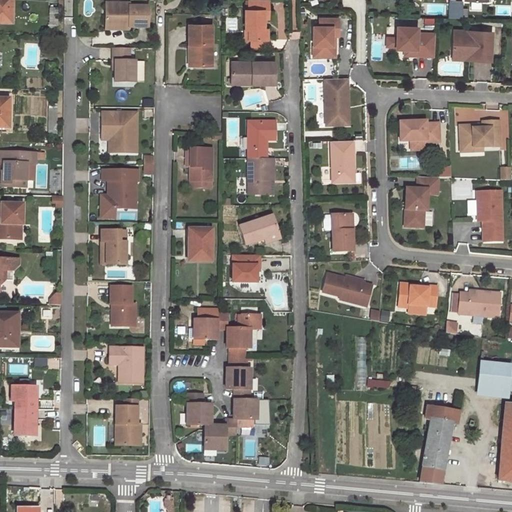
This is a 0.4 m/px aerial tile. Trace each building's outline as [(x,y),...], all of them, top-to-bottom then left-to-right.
[(0,0),(0,20),(11,21),(11,0),(0,0)] [(262,18),(268,18),(268,0),(248,0),(249,10),(247,10),(247,30),(250,30),(250,39),(268,39),(268,29),(262,29),(262,18)] [(449,2),(448,13),(461,13),(462,3),(449,2)] [(121,8),(106,8),(105,25),(129,25),(129,27),(148,28),(148,7),(129,6),(129,4),(121,3),(121,8)] [(427,6),(427,14),(437,14),(436,5),(427,6)] [(58,8),(50,8),(50,37),(58,37),(58,8)] [(338,18),(318,18),(318,26),(313,26),(312,56),(329,57),(329,47),(334,47),(334,36),(338,36),(338,18)] [(212,24),(189,24),(189,45),(193,45),(193,64),(212,64),(212,24)] [(417,27),(397,27),(396,48),(404,49),(408,49),(408,55),(426,56),(427,33),(417,33),(417,27)] [(492,32),(463,30),(463,35),(453,35),(452,53),(472,54),(472,60),(490,61),(492,32)] [(435,34),(427,33),(426,56),(434,56),(435,34)] [(129,48),(112,48),(112,61),(114,61),(114,82),(134,82),(135,61),(129,61),(129,48)] [(233,63),(233,81),(250,80),(250,84),(275,84),(275,63),(233,63)] [(346,78),(323,78),(325,125),(343,124),(343,106),(347,106),(346,78)] [(0,99),(0,126),(8,127),(8,99),(0,99)] [(48,108),(48,134),(57,134),(57,108),(48,108)] [(136,113),(101,112),(100,133),(108,133),(108,153),(128,153),(128,130),(136,131),(136,113)] [(482,125),(458,126),(459,148),(482,147),(499,146),(498,121),(481,122),(482,125)] [(275,123),(248,123),(248,160),(267,160),(267,146),(263,146),(263,140),(267,141),(276,141),(275,123)] [(425,124),(400,123),(399,143),(425,144),(425,146),(439,146),(440,127),(425,127),(425,124)] [(352,140),(330,141),(331,182),(354,181),(352,140)] [(195,167),(194,181),(211,181),(212,149),(190,149),(190,167),(195,167)] [(0,164),(3,165),(3,172),(0,172),(0,182),(11,183),(11,180),(26,181),(27,164),(35,164),(35,159),(40,159),(40,153),(0,151),(0,164)] [(152,175),(153,157),(143,156),(143,175),(152,175)] [(248,160),(249,196),(266,196),(270,196),(270,181),(274,181),(273,160),(267,160),(248,160)] [(438,168),(439,178),(450,177),(450,167),(438,168)] [(137,170),(102,170),(101,180),(107,181),(113,181),(113,195),(107,195),(107,208),(128,209),(129,198),(135,198),(135,181),(137,181),(137,170)] [(437,178),(419,177),(418,189),(405,188),(404,227),(429,228),(429,211),(436,211),(437,178)] [(500,191),(476,192),(477,221),(485,221),(486,241),(502,241),(500,191)] [(62,207),(62,197),(51,197),(51,203),(55,203),(55,207),(62,207)] [(0,220),(0,239),(15,239),(15,237),(21,237),(20,225),(22,225),(22,205),(1,205),(1,216),(1,221),(0,220)] [(135,210),(116,210),(116,218),(135,218),(135,210)] [(351,214),(331,215),(332,252),(352,251),(351,214)] [(238,228),(244,245),(262,240),(263,244),(279,239),(272,217),(238,228)] [(100,230),(100,242),(105,242),(104,264),(124,264),(125,242),(118,242),(118,231),(100,230)] [(188,230),(188,261),(211,261),(211,230),(188,230)] [(260,256),(232,256),(232,281),(257,281),(257,273),(260,273),(260,256)] [(19,261),(0,260),(0,285),(5,281),(13,282),(13,271),(18,266),(19,261)] [(345,279),(326,274),(321,293),(340,297),(340,295),(351,298),(350,303),(366,307),(371,286),(363,284),(363,281),(345,277),(345,279)] [(436,287),(399,284),(398,307),(408,308),(408,306),(434,308),(436,287)] [(130,287),(109,287),(109,304),(110,304),(110,326),(133,327),(134,304),(130,304),(130,287)] [(500,294),(468,291),(468,294),(459,293),(457,314),(498,317),(500,294)] [(197,320),(193,320),(193,339),(202,340),(216,340),(217,330),(226,330),(226,328),(227,328),(228,313),(216,313),(216,309),(197,309),(197,320)] [(0,346),(17,347),(18,315),(0,314),(0,346)] [(250,349),(250,329),(262,329),(262,316),(244,315),(244,329),(227,328),(226,328),(226,330),(226,348),(229,348),(228,358),(245,359),(245,348),(250,349)] [(141,348),(108,347),(108,365),(119,365),(123,370),(123,373),(121,375),(121,384),(140,384),(141,348)] [(249,390),(250,369),(245,369),(245,359),(228,358),(228,369),(225,369),(225,390),(233,390),(249,390)] [(479,361),(476,396),(508,399),(511,364),(479,361)] [(15,401),(14,436),(34,436),(35,388),(11,388),(11,401),(15,401)] [(237,419),(257,420),(257,400),(249,400),(249,390),(233,390),(232,419),(237,419)] [(431,419),(422,466),(443,470),(451,422),(457,423),(462,393),(455,392),(452,410),(427,406),(425,418),(431,419)] [(187,394),(186,425),(205,425),(210,425),(211,405),(203,404),(203,395),(187,394)] [(511,404),(504,403),(498,480),(511,481),(511,404)] [(135,407),(114,407),(114,425),(118,426),(118,446),(139,446),(139,425),(135,425),(135,407)] [(205,425),(204,450),(225,450),(226,436),(236,435),(237,419),(232,419),(225,419),(225,426),(210,425),(205,425)] [(440,483),(443,470),(422,466),(419,481),(440,483)]
